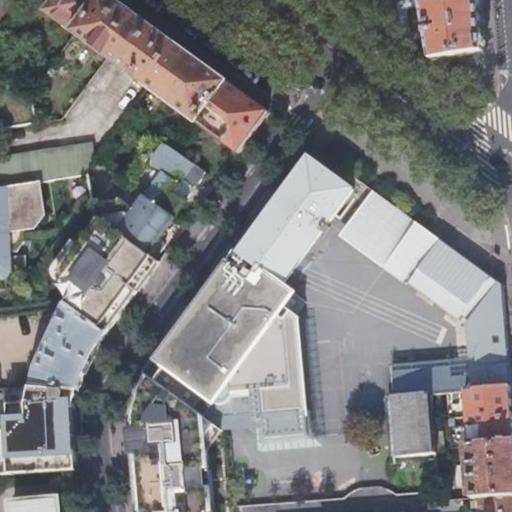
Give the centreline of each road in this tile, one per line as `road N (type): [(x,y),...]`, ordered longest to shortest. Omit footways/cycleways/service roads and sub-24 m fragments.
road 1 (residential): [(108,511),(99,419),(107,384),(345,60)]
road 2 (secondary): [(345,60),(511,185)]
road 3 (unknown): [(261,511),(447,501)]
